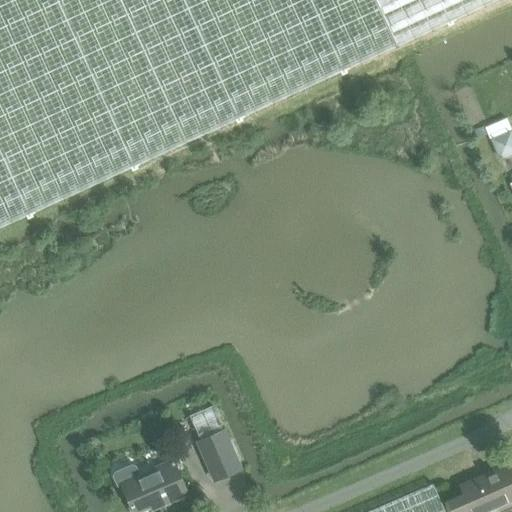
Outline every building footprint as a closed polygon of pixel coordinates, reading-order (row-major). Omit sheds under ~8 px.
[(0,0),(0,226),(398,44),(405,40),(492,0),(0,0)] [(511,131),(511,129),(490,138),(499,159),(503,158),(511,153),(511,131)] [(189,416),(199,438),(195,440),(214,482),(241,470),(223,428),(222,428),(212,406),(189,416)] [(117,485),(122,483),(134,511),(138,511),(159,504),(160,506),(187,495),(173,461),(139,476),(135,466),(131,464),(113,471),(112,475),(117,485)] [(511,466),(510,463),(460,485),(464,493),(446,501),(451,511),(485,511),(511,500),(511,466)] [(437,511),(427,488),(383,506),(383,507),(370,511),(437,511)]
